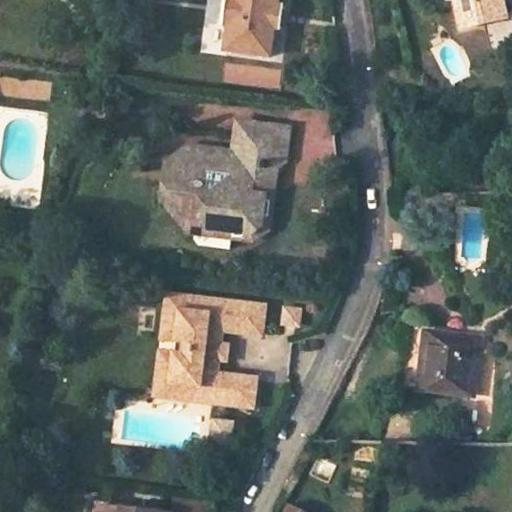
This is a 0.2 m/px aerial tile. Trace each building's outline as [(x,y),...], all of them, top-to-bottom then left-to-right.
[(226,0),(224,22),(229,23),(225,48),(270,54),(274,24),(271,24),(273,4),(277,4),(277,0),(226,0)] [(455,0),(463,28),(506,17),(501,0),(455,0)] [(271,24),(274,24),(279,25),(282,5),(277,4),(273,4),(271,24)] [(251,150),(252,143),(282,147),(285,129),(238,123),(235,148),(251,150)] [(251,150),(235,148),(235,153),(252,156),(250,174),(276,177),(281,178),(282,169),(289,162),(293,130),(285,129),(282,147),(252,143),(251,150)] [(235,153),(192,148),(189,166),(171,164),(168,187),(185,189),(182,214),(190,224),(233,230),(253,232),(263,225),(266,198),(273,199),(276,177),(250,174),(252,156),(235,153)] [(233,230),(190,224),(182,214),(185,189),(168,187),(163,231),(231,240),(233,230)] [(198,315),(199,301),(168,296),(155,399),(198,404),(198,399),(184,397),(185,388),(170,386),(175,342),(184,343),(188,314),(198,315)] [(253,411),(257,381),(217,377),(219,363),(221,347),(223,334),(233,335),(237,305),(199,301),(198,315),(188,314),(184,343),(175,342),(170,386),(185,388),(184,397),(198,399),(198,404),(253,411)] [(266,309),(237,305),(233,335),(263,339),(266,309)] [(420,334),(414,391),(464,398),(470,341),(420,334)] [(221,347),(219,363),(227,364),(229,348),(221,347)]
